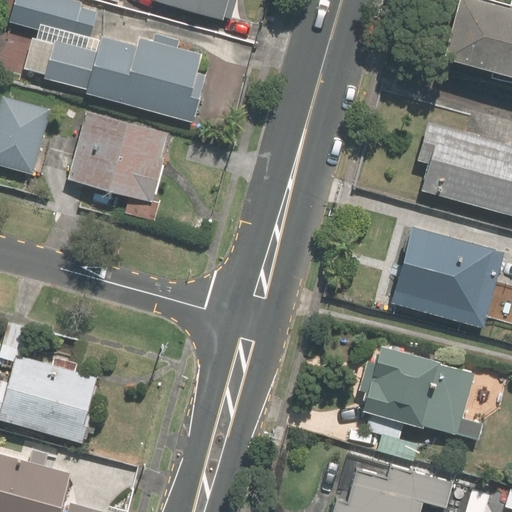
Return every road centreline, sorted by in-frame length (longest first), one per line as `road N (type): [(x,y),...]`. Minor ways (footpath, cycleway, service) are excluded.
road 1 (tertiary): [(341,0),(252,320)]
road 2 (residential): [(252,320),(0,251)]
road 3 (tertiary): [(252,320),(198,511)]
